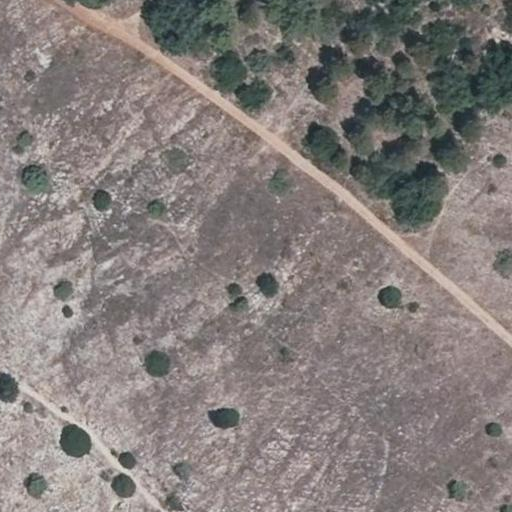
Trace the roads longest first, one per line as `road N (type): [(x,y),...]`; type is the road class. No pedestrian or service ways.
road 1 (track): [(73,0),(209,87),(511,344)]
road 2 (track): [(168,511),(52,407),(0,381)]
